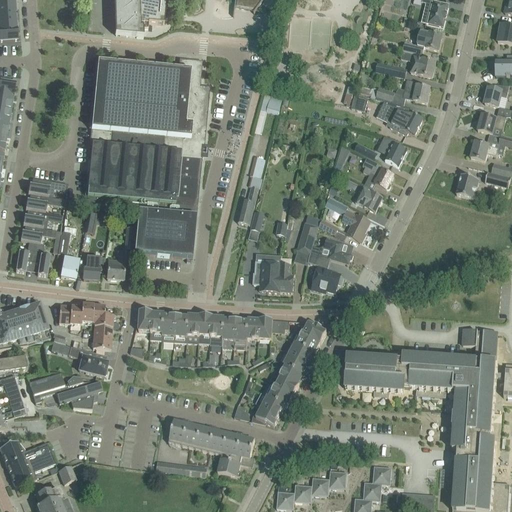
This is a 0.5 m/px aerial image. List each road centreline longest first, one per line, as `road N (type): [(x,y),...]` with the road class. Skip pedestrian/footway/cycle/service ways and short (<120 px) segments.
road 1 (unclassified): [(197,309),(208,202),(242,66),(238,52),(84,51),(66,164),(20,158)]
road 2 (residential): [(357,308),(447,127),(478,0)]
road 3 (residential): [(116,401),(287,440)]
road 4 (residential): [(357,308),(511,260)]
road 5 (residential): [(197,309),(322,315),(357,308)]
road 6 (residential): [(20,158),(35,72),(31,0)]
road 7 (residential): [(287,440),(357,308)]
road 8 (residential): [(0,287),(132,303)]
road 9 (residential): [(0,279),(20,158)]
